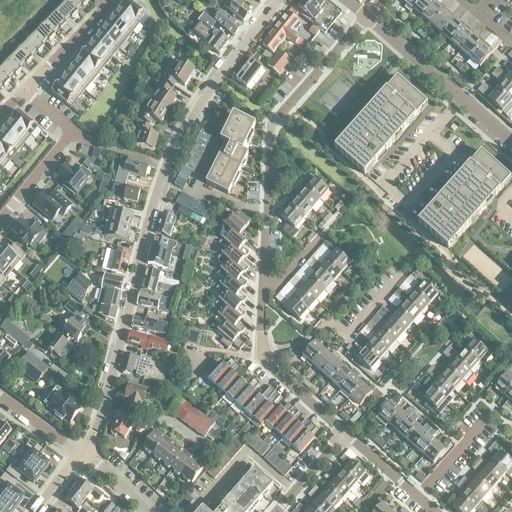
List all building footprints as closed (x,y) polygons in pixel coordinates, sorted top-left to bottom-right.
[(69,0),(66,3),(75,12),(82,5),(84,7),(89,2),(87,0),(69,0)] [(127,0),(126,0),(120,9),(138,23),(138,22),(145,14),(143,13),(127,0)] [(244,22),(252,12),(236,0),(228,0),(224,6),(244,22)] [(303,0),(297,8),(312,20),(315,22),(312,25),(314,26),(320,31),(325,35),(342,13),(327,1),(324,5),(318,0),(303,0)] [(404,0),(408,4),(405,8),(411,13),(414,9),(422,0),(404,0)] [(422,0),(414,9),(423,17),(438,0),(432,0),(431,0),(422,0)] [(438,0),(423,17),(433,26),(445,12),(439,6),(444,0),(438,0)] [(75,12),(66,3),(61,8),(55,14),(64,23),(70,17),(72,19),(77,13),(75,12)] [(433,26),(442,34),(464,10),(460,6),(451,17),(445,12),(433,26)] [(120,9),(113,17),(133,33),(140,24),(138,22),(138,23),(120,9)] [(464,10),(442,34),(452,43),(464,29),(458,23),(467,13),(464,10)] [(221,12),(216,19),(215,20),(235,36),(241,28),(221,12)] [(200,24),(194,32),(205,41),(206,47),(209,47),(219,55),(230,42),(213,29),(216,24),(213,22),(215,20),(216,19),(209,13),(206,16),(204,15),(198,23),(200,24)] [(288,13),(285,16),(275,29),(286,37),(287,37),(295,44),(300,38),(291,31),(292,30),(294,31),(297,31),(300,26),(300,23),(298,22),(299,22),(288,13)] [(64,23),(55,14),(50,19),(44,26),(53,34),(59,28),(61,30),(66,25),(64,23)] [(113,17),(106,25),(126,41),(133,33),(113,17)] [(464,29),(452,43),(461,51),(483,27),(479,23),(469,33),(464,29)] [(106,25),(100,33),(119,49),(126,41),(106,25)] [(53,34),(44,26),(33,37),(42,46),(48,40),(50,42),(55,36),(53,34)] [(316,37),(320,31),(314,26),(309,32),(316,37)] [(486,30),(483,27),(461,51),(471,59),(483,45),(477,40),(486,30)] [(274,53),(286,37),(275,29),(262,45),(274,53)] [(100,33),(93,42),(112,58),(119,49),(100,33)] [(42,46),(33,37),(21,49),(30,57),(37,51),(39,53),(44,48),(42,46)] [(501,44),(497,40),(488,50),(483,45),(471,59),(480,68),(492,54),(501,44)] [(93,42),(86,50),(106,66),(112,58),(93,42)] [(30,57),(21,49),(10,60),(19,69),(25,62),(27,64),(32,59),(30,57)] [(86,50),(79,59),(98,75),(106,66),(86,50)] [(279,52),(276,56),(287,65),(290,60),(279,52)] [(279,75),(287,65),(276,56),(268,66),(279,75)] [(79,59),(72,67),(92,83),(98,75),(79,59)] [(10,60),(0,70),(0,72),(8,80),(14,74),(16,76),(21,71),(19,69),(10,60)] [(179,62),(175,60),(169,70),(163,80),(174,87),(177,82),(185,87),(195,72),(179,62)] [(263,69),(251,60),(235,80),(247,89),(263,69)] [(72,67),(65,75),(85,91),(92,83),(72,67)] [(496,71),(511,86),(511,73),(509,77),(498,68),(496,71)] [(497,90),(511,103),(511,101),(511,86),(496,71),(492,75),(503,85),(497,90)] [(0,72),(0,88),(3,85),(5,87),(10,82),(8,80),(0,72)] [(65,75),(59,83),(78,99),(85,91),(65,75)] [(336,147),(335,148),(334,149),(364,176),(365,175),(366,174),(364,172),(371,165),(372,167),(420,113),(419,111),(425,104),(426,106),(427,105),(397,78),(396,79),(398,81),(392,87),(390,86),(364,116),(365,117),(359,124),(357,123),(342,140),(344,142),(337,148),(336,147)] [(59,83),(52,92),(67,105),(71,108),(78,99),(59,83)] [(142,96),(153,103),(154,103),(169,112),(176,101),(168,96),(171,91),(160,84),(154,92),(148,88),(142,96)] [(488,101),(502,113),(506,116),(511,109),(511,103),(497,90),(492,96),(489,93),(491,90),(484,84),(478,91),(489,100),(488,101)] [(161,124),(169,112),(154,103),(153,103),(148,111),(144,108),(139,117),(150,124),(153,119),(161,124)] [(18,112),(11,120),(31,136),(38,128),(22,114),(18,112)] [(243,153),(256,128),(233,117),(220,143),(225,145),(206,185),(228,196),(249,156),(243,153)] [(11,120),(4,129),(24,145),(31,136),(11,120)] [(139,125),(136,136),(132,145),(154,152),(158,138),(151,136),(153,130),(139,125)] [(4,129),(0,134),(0,139),(13,150),(17,153),(24,145),(4,129)] [(199,137),(209,142),(212,137),(201,131),(199,137)] [(209,142),(199,137),(196,142),(207,148),(209,142)] [(0,139),(0,153),(7,158),(13,150),(0,139)] [(207,148),(196,142),(193,148),(204,153),(207,148)] [(95,148),(93,157),(99,158),(101,150),(95,148)] [(204,153),(193,148),(190,153),(201,159),(204,153)] [(474,160),(452,184),(426,214),(427,216),(421,223),(420,221),(419,223),(418,223),(448,250),(449,249),(450,248),(448,246),(454,240),(456,241),(471,224),(470,222),(476,215),(477,217),(504,187),(502,185),(503,184),(508,179),(510,180),(511,179),(481,152),(480,153),(481,155),(475,162),(474,160)] [(0,153),(0,167),(3,170),(11,161),(7,158),(0,153)] [(201,159),(190,153),(188,159),(199,164),(201,159)] [(116,178),(127,181),(129,174),(145,179),(149,167),(128,160),(127,162),(114,158),(110,170),(118,173),(116,178)] [(199,164),(188,159),(185,164),(196,170),(199,164)] [(67,164),(56,176),(62,181),(61,182),(65,185),(63,187),(72,195),(74,192),(77,195),(89,181),(87,179),(91,174),(82,167),(78,171),(73,167),(72,169),(67,164)] [(182,170),(191,174),(193,175),(196,170),(185,164),(182,170)] [(191,174),(182,170),(178,178),(183,180),(187,182),(191,174)] [(306,189),(320,202),(329,192),(311,176),(308,179),(312,183),(306,189)] [(125,186),(127,181),(116,178),(114,184),(113,189),(126,193),(124,199),(137,203),(141,191),(135,189),(125,186)] [(178,188),(183,180),(178,178),(174,186),(178,188)] [(183,180),(178,188),(183,191),(187,182),(183,180)] [(294,195),(312,211),(320,202),(306,189),(301,195),(297,191),(294,195)] [(44,192),(33,206),(52,221),(59,213),(63,216),(72,206),(55,192),(51,198),(44,192)] [(180,208),(186,197),(181,194),(175,205),(180,207),(180,208)] [(312,211),(294,195),(291,199),(295,202),(289,208),(304,221),(312,211)] [(186,197),(180,208),(186,211),(192,200),(186,197)] [(192,200),(186,211),(191,213),(197,203),(192,200)] [(106,223),(110,224),(130,229),(134,214),(118,211),(120,205),(105,201),(104,204),(102,204),(100,212),(108,214),(106,223)] [(338,212),(344,205),(341,202),(334,209),(338,212)] [(197,203),(191,213),(196,216),(202,206),(197,203)] [(202,206),(196,216),(202,219),(208,209),(202,206)] [(204,227),(207,222),(202,219),(196,216),(191,213),(186,211),(180,208),(180,207),(177,213),(190,220),(190,219),(204,227)] [(280,211),(277,214),(281,218),(287,224),(283,229),(285,231),(283,233),(292,241),(299,233),(295,230),(304,221),(289,208),(285,214),(284,214),(280,211)] [(202,219),(207,222),(213,212),(208,209),(202,219)] [(330,214),(324,221),(327,224),(333,217),(330,214)] [(241,215),(237,219),(232,215),(223,225),(230,231),(246,245),(251,239),(244,233),(248,229),(247,228),(251,223),(244,217),(241,215)] [(161,216),(156,235),(170,239),(175,220),(161,216)] [(21,221),(11,233),(21,240),(19,242),(27,249),(28,246),(30,248),(40,236),(38,235),(42,231),(31,222),(27,227),(21,221)] [(321,231),(327,224),(324,221),(318,228),(321,231)] [(130,229),(110,224),(106,238),(126,243),(130,229)] [(94,235),(103,237),(105,231),(96,229),(94,235)] [(87,246),(90,234),(81,231),(79,236),(76,235),(74,243),(87,246)] [(230,246),(245,259),(250,254),(243,248),(246,245),(230,231),(222,240),(219,244),(227,250),(230,246)] [(313,233),(307,240),(310,243),(317,236),(313,233)] [(162,269),(162,268),(168,270),(172,251),(176,249),(177,244),(155,238),(153,246),(148,265),(162,269)] [(326,242),(322,246),(333,255),(328,261),(342,274),(351,264),(326,242)] [(21,262),(26,255),(13,245),(9,251),(2,245),(0,246),(0,259),(13,270),(20,261),(21,262)] [(229,261),(245,275),(249,270),(242,263),(245,259),(230,246),(227,250),(222,255),(219,258),(219,263),(224,267),(229,261)] [(130,256),(116,253),(107,250),(102,270),(125,276),(130,256)] [(185,251),(183,260),(190,262),(192,253),(185,251)] [(189,265),(194,267),(200,252),(195,252),(189,265)] [(342,274),(328,261),(322,267),(312,258),(309,261),(334,283),(342,274)] [(13,270),(0,259),(0,282),(3,284),(7,280),(6,279),(13,270)] [(229,261),(224,267),(217,274),(224,281),(228,276),(243,290),(248,285),(241,279),(245,275),(229,261)] [(316,275),(311,280),(325,293),(334,283),(309,261),(305,265),(316,275)] [(144,281),(178,290),(179,284),(160,279),(161,274),(147,270),(144,281)] [(86,292),(92,284),(81,274),(74,282),(66,292),(83,305),(87,293),(86,292)] [(416,293),(429,305),(438,295),(414,274),(410,278),(421,287),(416,293)] [(117,311),(124,280),(105,275),(101,290),(98,302),(106,304),(105,308),(117,311)] [(240,294),(243,290),(228,276),(224,281),(216,289),(223,296),(227,291),(243,305),(247,300),(240,294)] [(295,277),(292,281),(317,302),(325,293),(311,280),(306,286),(295,277)] [(179,290),(178,290),(144,281),(141,292),(156,296),(157,291),(177,296),(179,290)] [(317,302),(292,281),(289,284),(299,293),(294,299),(308,312),(317,302)] [(397,293),(421,314),(429,305),(416,293),(410,299),(400,289),(397,293)] [(239,309),(243,305),(227,291),(223,296),(218,301),(215,305),(222,311),(226,307),(242,321),(246,316),(239,309)] [(413,324),(421,314),(397,293),(393,297),(404,306),(399,312),(413,324)] [(176,303),(141,294),(137,307),(168,315),(169,313),(173,314),(176,303)] [(308,312),(294,299),(289,305),(278,296),(275,300),(300,322),(308,312)] [(66,343),(71,347),(75,342),(76,343),(81,336),(80,335),(87,326),(84,323),(89,317),(70,302),(64,309),(74,317),(63,331),(64,332),(65,332),(69,335),(67,338),(69,340),(66,343)] [(114,323),(117,311),(105,308),(106,304),(98,302),(96,308),(93,307),(92,312),(99,315),(105,320),(114,323)] [(238,325),(242,321),(226,307),(222,311),(218,316),(225,322),(241,336),(245,331),(238,325)] [(404,333),(413,324),(399,312),(393,318),(383,308),(380,312),(404,333)] [(396,343),(404,333),(380,312),(377,315),(387,325),(382,330),(396,343)] [(165,338),(167,327),(135,319),(132,329),(146,332),(146,333),(165,338)] [(9,320),(1,329),(23,347),(30,337),(9,320)] [(237,340),(241,336),(225,322),(217,331),(224,338),(220,342),(229,349),(232,345),(240,351),(245,346),(237,340)] [(388,352),(396,343),(382,330),(377,336),(366,327),(363,330),(388,352)] [(379,361),(382,362),(384,362),(385,361),(388,358),(389,356),(389,354),(388,352),(363,330),(360,334),(370,344),(365,349),(379,361)] [(72,348),(71,347),(66,343),(69,340),(67,338),(69,335),(65,332),(64,332),(60,338),(58,337),(47,350),(61,361),(72,348)] [(471,345),(466,351),(480,363),(483,366),(495,352),(485,343),(481,347),(463,332),(460,336),(471,345)] [(131,334),(128,343),(148,349),(147,350),(163,355),(164,352),(166,353),(168,346),(166,345),(167,344),(151,339),(151,340),(131,334)] [(318,339),(302,357),(307,361),(306,362),(306,363),(307,365),(310,368),(312,366),(324,352),(318,346),(322,342),(318,339)] [(370,371),(379,361),(365,349),(360,355),(349,346),(346,350),(370,371)] [(480,363),(466,351),(461,357),(450,347),(447,351),(471,373),(480,363)] [(4,351),(0,355),(0,370),(11,356),(4,351)] [(475,376),(471,373),(447,351),(443,355),(454,364),(449,370),(463,382),(463,383),(466,386),(475,376)] [(324,352),(312,366),(322,374),(337,356),(333,353),(330,357),(324,352)] [(180,356),(171,354),(169,362),(178,365),(180,356)] [(18,369),(37,384),(47,370),(29,355),(18,369)] [(140,359),(125,355),(121,372),(132,375),(133,371),(137,372),(136,376),(163,383),(164,380),(165,381),(168,369),(167,369),(168,364),(141,357),(140,359)] [(337,356),(322,374),(331,382),(343,368),(337,363),(341,359),(337,356)] [(216,387),(236,364),(231,360),(225,367),(221,363),(217,367),(209,376),(207,378),(216,387)] [(209,376),(217,367),(212,363),(204,372),(209,376)] [(216,387),(225,395),(239,379),(235,375),(241,369),(236,364),(216,387)] [(430,370),(455,392),(463,383),(463,382),(449,370),(444,376),(433,367),(430,370)] [(331,382),(341,391),(356,373),(353,370),(349,373),(343,368),(331,382)] [(297,378),(300,375),(292,369),(289,372),(297,378)] [(430,370),(427,374),(437,383),(432,388),(449,404),(453,400),(450,398),(455,392),(430,370)] [(495,389),(505,397),(511,388),(511,373),(510,372),(507,375),(508,375),(495,389)] [(356,373),(341,391),(350,399),(362,385),(356,380),(360,376),(356,373)] [(234,403),(254,380),(249,376),(243,383),(239,379),(225,395),(234,403)] [(302,383),(309,389),(312,386),(305,379),(302,383)] [(243,411),(257,395),(253,392),(259,385),(254,380),(234,403),(243,411)] [(417,384),(413,389),(423,398),(428,402),(424,406),(437,418),(448,406),(449,404),(432,388),(429,391),(417,385),(417,384)] [(360,408),(376,390),(371,386),(368,390),(362,385),(350,399),(360,408)] [(153,399),(155,393),(128,386),(125,399),(130,400),(128,407),(140,410),(142,403),(143,403),(145,396),(153,399)] [(312,386),(309,389),(315,395),(318,392),(312,386)] [(55,400),(49,407),(57,414),(55,416),(62,422),(64,419),(70,424),(81,410),(76,406),(79,403),(69,395),(66,398),(59,393),(61,390),(57,387),(50,396),(55,400)] [(171,413),(176,417),(186,404),(179,399),(184,393),(175,387),(167,398),(165,400),(173,406),(169,412),(171,413)] [(507,413),(511,407),(511,388),(505,397),(509,401),(502,409),(507,413)] [(249,422),(272,396),(267,392),(261,398),(257,395),(243,411),(241,414),(249,422)] [(385,427),(388,424),(389,424),(400,411),(396,408),(400,403),(400,402),(403,399),(398,395),(391,403),(379,416),(376,419),(385,427)] [(258,430),(261,427),(265,423),(275,411),(274,411),(271,408),(277,400),(272,396),(249,422),(258,430)] [(320,399),(327,406),(330,402),(323,396),(320,399)] [(330,402),(327,406),(334,412),(337,408),(330,402)] [(176,418),(183,423),(193,410),(186,404),(176,417),(176,418)] [(265,423),(274,431),(294,408),(289,404),(282,411),(278,407),(274,411),(275,411),(265,423)] [(389,424),(398,432),(417,411),(412,407),(409,410),(408,410),(404,414),(400,411),(389,424)] [(283,439),(296,423),(292,420),(299,413),(294,408),(274,431),(283,439)] [(190,428),(200,415),(193,410),(183,423),(190,428)] [(398,432),(406,440),(418,427),(414,424),(418,419),(418,418),(421,415),(417,411),(398,432)] [(124,439),(125,439),(135,422),(119,412),(114,419),(117,421),(111,431),(111,432),(111,436),(114,437),(118,436),(118,435),(124,439)] [(347,423),(350,419),(342,413),(339,416),(347,423)] [(190,428),(197,434),(207,420),(200,415),(190,428)] [(214,426),(207,420),(197,434),(204,439),(214,426)] [(300,427),(296,423),(283,439),(292,447),(311,424),(307,420),(300,427)] [(406,440),(416,448),(435,427),(430,422),(427,426),(426,426),(422,430),(418,427),(406,440)] [(317,429),(311,424),(292,447),(301,455),(315,440),(311,436),(317,429)] [(0,446),(12,432),(4,425),(0,429),(0,446)] [(416,448),(425,456),(436,443),(432,439),(436,435),(436,434),(439,430),(435,427),(416,448)] [(144,448),(145,449),(145,450),(145,453),(149,456),(152,455),(152,454),(154,456),(165,440),(155,432),(144,448)] [(246,444),(238,436),(234,441),(242,449),(246,444)] [(261,440),(256,436),(248,445),(253,449),(261,440)] [(165,440),(154,456),(155,456),(155,457),(155,460),(159,463),(162,462),(162,461),(164,463),(178,442),(177,441),(177,439),(174,438),(172,438),(169,442),(165,440)] [(381,439),(377,444),(381,448),(386,443),(381,439)] [(265,444),(261,440),(253,449),(257,453),(265,444)] [(9,441),(5,445),(12,451),(16,447),(9,441)] [(242,449),(234,441),(230,445),(238,453),(242,449)] [(497,441),(488,451),(492,454),(496,450),(501,454),(502,455),(507,450),(497,441)] [(172,468),(173,470),(185,454),(181,451),(184,447),(184,445),(181,443),(179,443),(178,442),(164,463),(165,464),(164,467),(168,470),(171,469),(172,468)] [(446,451),(436,443),(425,456),(434,465),(446,451)] [(270,448),(265,444),(257,453),(262,457),(270,448)] [(238,453),(230,445),(226,450),(234,457),(238,453)] [(29,448),(21,458),(42,474),(45,470),(46,471),(49,466),(48,466),(49,464),(29,448)] [(234,457),(226,450),(222,454),(230,462),(234,457)] [(279,456),(274,452),(266,461),(271,465),(279,456)] [(181,475),(183,477),(195,461),(194,460),(185,454),(173,470),(175,471),(174,471),(174,474),(178,477),(181,476),(181,475)] [(230,462),(222,454),(218,459),(226,466),(230,462)] [(511,463),(502,455),(501,454),(493,463),(507,475),(510,478),(511,475),(511,463)] [(193,484),(204,468),(200,465),(203,461),(203,459),(200,457),(199,457),(197,456),(194,460),(195,461),(183,477),(184,477),(184,478),(183,481),(188,484),(191,483),(191,482),(193,484)] [(283,460),(279,456),(271,465),(275,469),(283,460)] [(11,466),(7,472),(18,480),(22,475),(34,484),(35,482),(36,483),(40,479),(39,478),(42,474),(21,458),(21,459),(23,460),(16,470),(11,466)] [(344,463),(343,463),(348,467),(344,471),(358,483),(361,487),(370,477),(348,458),(344,463)] [(226,466),(218,459),(214,463),(222,471),(226,466)] [(406,459),(401,465),(404,468),(410,462),(406,459)] [(288,464),(283,460),(275,469),(280,473),(288,464)] [(480,460),(476,464),(480,468),(484,463),(480,460)] [(222,471),(214,463),(210,468),(218,475),(222,471)] [(485,472),(498,484),(507,475),(493,463),(485,472)] [(293,468),(288,464),(280,473),(284,478),(293,468)] [(210,468),(206,472),(214,480),(218,475),(210,468)] [(205,511),(203,509),(200,511),(249,511),(273,486),(255,470),(216,511),(205,511)] [(350,492),(357,483),(344,471),(336,480),(350,492)] [(485,472),(477,481),(491,493),(498,484),(485,472)] [(328,481),(332,476),(328,473),(324,478),(328,481)] [(5,484),(0,490),(0,495),(16,507),(19,504),(20,504),(23,500),(22,499),(23,497),(11,488),(16,483),(5,475),(1,480),(5,484)] [(76,484),(72,489),(86,501),(92,494),(100,500),(103,495),(97,490),(95,489),(93,490),(81,480),(77,485),(76,484)] [(328,489),(341,501),(350,492),(336,480),(328,489)] [(469,490),(483,502),(491,493),(477,481),(469,490)] [(82,506),(86,501),(72,489),(68,494),(69,495),(65,500),(80,511),(79,511),(89,511),(90,511),(82,506)] [(334,510),(341,501),(328,489),(320,498),(334,510)] [(469,490),(461,499),(475,511),(483,502),(469,490)] [(0,510),(2,511),(13,511),(16,507),(0,495),(0,510)] [(182,511),(193,501),(186,495),(170,511),(182,511)] [(332,511),(334,510),(320,498),(312,507),(317,511),(332,511)] [(453,508),(457,511),(473,511),(475,511),(461,499),(453,508)] [(101,511),(100,511),(111,511),(115,507),(108,502),(101,511)]
